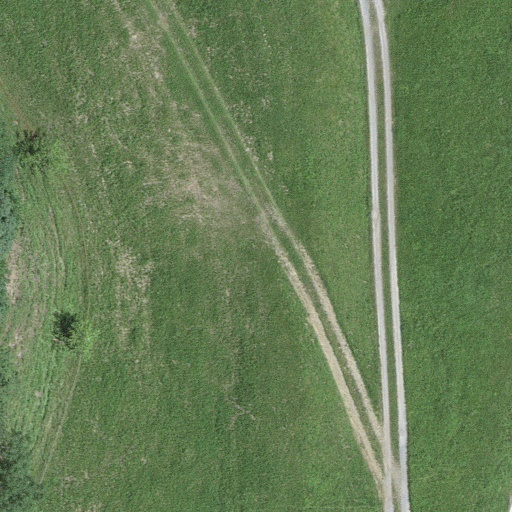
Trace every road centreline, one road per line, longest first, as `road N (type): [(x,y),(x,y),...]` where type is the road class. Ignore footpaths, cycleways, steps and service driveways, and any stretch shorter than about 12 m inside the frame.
road 1 (track): [(149,0),(278,227),(351,375),(399,501)]
road 2 (track): [(400,511),(369,0)]
